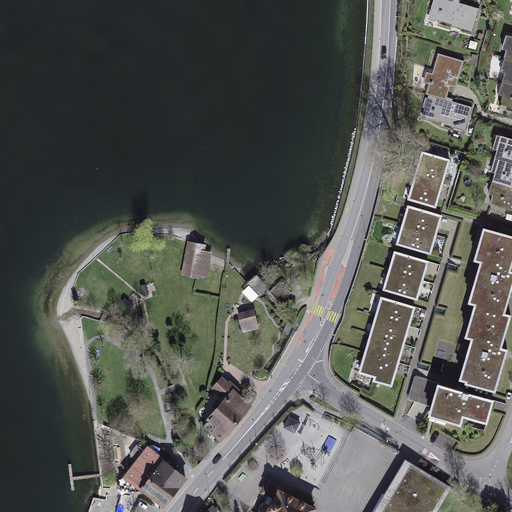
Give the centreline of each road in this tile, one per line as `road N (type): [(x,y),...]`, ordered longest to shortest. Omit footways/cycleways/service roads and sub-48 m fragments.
road 1 (primary): [(298,368),(363,201),(383,107),(390,0)]
road 2 (residential): [(486,481),(298,368)]
road 3 (primary): [(179,511),(298,368)]
